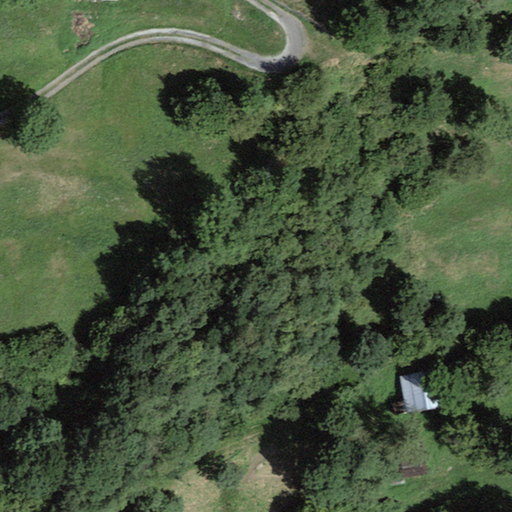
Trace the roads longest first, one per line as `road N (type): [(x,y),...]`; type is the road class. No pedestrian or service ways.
road 1 (track): [(261,2),(299,39),(294,57),(279,68),(193,37),(148,36),(106,51),(0,118)]
road 2 (track): [(92,511),(190,453),(252,428),(290,423),(358,371)]
